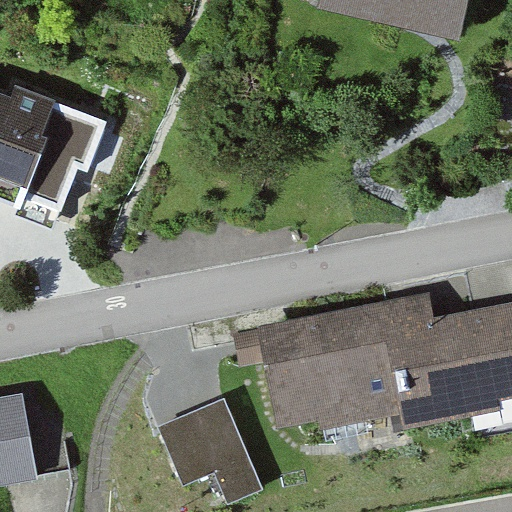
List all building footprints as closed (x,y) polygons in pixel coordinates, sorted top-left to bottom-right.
[(472,40),(480,0),(336,0),(334,12),(472,40)] [(12,90),(0,85),(0,205),(32,217),(76,98),(17,77),(12,90)] [(265,328),(288,428),(326,419),(329,431),(404,413),(407,426),(511,402),(511,306),(435,324),(428,291),(265,328)] [(23,392),(0,397),(0,489),(42,480),(23,392)] [(232,502),(267,488),(229,396),(162,423),(188,485),(220,472),(232,502)]
